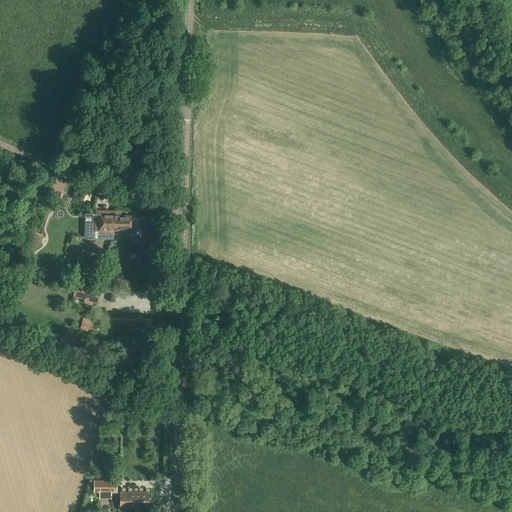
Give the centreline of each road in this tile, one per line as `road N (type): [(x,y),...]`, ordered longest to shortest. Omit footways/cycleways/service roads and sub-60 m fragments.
road 1 (unclassified): [(176,511),(189,0)]
road 2 (track): [(185,205),(85,182),(0,143)]
